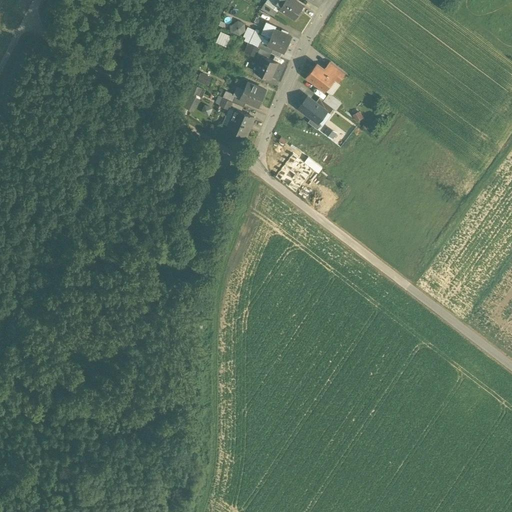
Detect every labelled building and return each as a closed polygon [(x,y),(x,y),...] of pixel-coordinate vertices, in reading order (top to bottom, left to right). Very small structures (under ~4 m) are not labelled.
[(285,0),(280,8),(295,18),(303,6),(295,0),(285,0)] [(264,2),(261,7),(275,16),(278,11),(264,2)] [(233,33),(239,36),(245,31),(245,24),(238,20),(231,24),(230,25),(231,33),(233,33)] [(249,43),(260,48),(263,42),(268,44),(275,29),(275,27),(270,25),(264,36),(257,33),(259,30),(256,29),(249,43)] [(268,44),(273,48),(284,53),(292,36),(275,29),(268,44)] [(217,42),(228,46),(232,35),(221,31),(217,42)] [(268,44),(263,42),(260,48),(271,53),(273,48),(268,44)] [(257,54),(263,56),(268,59),(271,53),(260,48),(257,54)] [(268,59),(263,56),(255,72),(270,79),(277,63),(268,59)] [(345,73),(331,61),(325,69),(324,70),(335,78),(334,78),(338,82),(345,73)] [(325,69),(317,64),(307,76),(325,90),(334,78),(335,78),(324,70),(325,69)] [(198,81),(208,85),(211,78),(201,74),(198,81)] [(334,78),(325,90),(330,94),(334,96),(335,95),(342,85),(338,82),(334,78)] [(266,90),(247,82),(240,98),(240,99),(246,101),(259,107),(266,90)] [(203,88),(193,84),(191,90),(200,94),(203,88)] [(221,96),(223,97),(232,101),(233,101),(235,96),(224,91),(221,96)] [(330,94),(325,101),(334,108),(341,99),(335,95),(334,96),(330,94)] [(188,106),(193,109),(199,98),(193,95),(188,106)] [(240,98),(235,96),(233,101),(244,106),(246,101),(240,99),(240,98)] [(316,102),(308,96),(303,102),(304,102),(302,105),(301,105),(299,108),(312,117),(318,122),(326,111),(327,111),(316,102)] [(233,101),(232,101),(223,97),(220,103),(229,108),(229,107),(230,107),(235,110),(236,109),(241,111),(244,106),(233,101)] [(325,101),(319,97),(316,102),(327,111),(326,111),(330,114),(334,108),(325,101)] [(230,107),(223,123),(228,125),(235,110),(230,107)] [(241,111),(236,109),(235,110),(228,125),(247,134),(254,117),(241,111)] [(360,110),(353,114),(357,121),(364,117),(360,110)] [(318,122),(312,117),(308,122),(317,129),(321,124),(318,122)] [(334,139),(338,133),(330,128),(326,133),(334,139)] [(275,176),(296,192),(313,170),(303,162),(292,153),(275,176)] [(308,157),(303,162),(313,170),(317,173),(322,167),(308,157)]
